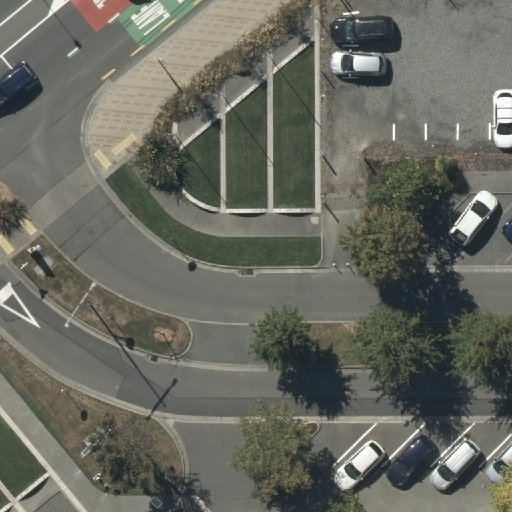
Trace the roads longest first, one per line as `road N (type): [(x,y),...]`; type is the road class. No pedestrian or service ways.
road 1 (unclassified): [(0,123),(86,224),(130,260),(171,284),(244,295)]
road 2 (unclassified): [(511,390),(214,393)]
road 3 (unclassified): [(244,295),(511,295)]
road 4 (unclassified): [(214,393),(140,381),(84,359),(0,290)]
